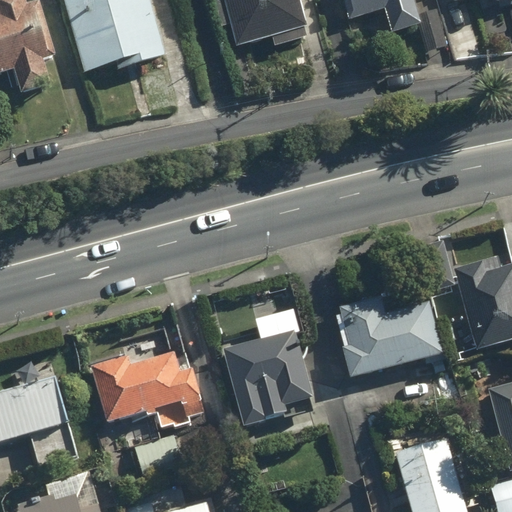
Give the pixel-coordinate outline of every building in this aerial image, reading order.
[(12,0),(0,3),(0,71),(22,66),(30,96),(57,89),(49,58),(59,56),(46,4),(34,7),(32,0),(12,0)] [(134,70),(173,60),(157,0),(72,0),(91,73),(132,62),(134,70)] [(282,49),(317,40),(306,0),(233,0),(246,48),(280,40),(282,49)] [(419,1),(421,0),(348,0),(353,18),(389,9),(397,37),(426,29),(419,1)] [(511,4),(511,0),(459,0),(460,1),(465,0),(493,0),(496,9),(511,4)] [(502,257),(459,268),(481,350),(511,341),(511,268),(505,270),(502,257)] [(436,287),(342,310),(358,376),(452,353),(436,287)] [(261,342),(226,352),(246,429),(296,416),(294,407),(318,401),(301,336),(309,334),(301,303),(254,316),(261,342)] [(138,351),(95,363),(112,421),(163,407),(169,426),(209,415),(195,367),(185,370),(180,352),(142,363),(138,351)] [(64,374),(0,391),(0,442),(1,447),(78,426),(64,374)] [(511,386),(492,392),(511,460),(511,386)] [(179,435),(135,446),(143,481),(188,470),(179,435)] [(478,511),(457,437),(398,453),(414,511),(478,511)] [(511,511),(511,480),(495,486),(502,511),(511,511)] [(92,511),(85,488),(23,506),(25,511),(92,511)] [(159,511),(157,501),(130,508),(131,511),(210,511),(209,505),(180,511),(159,511)]
